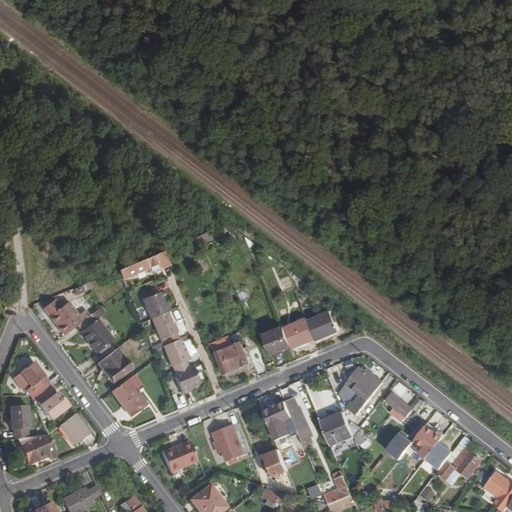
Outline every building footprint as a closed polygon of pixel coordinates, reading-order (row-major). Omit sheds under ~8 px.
[(223,225),(211,231),(214,239),(220,236),(226,240),(232,233),(223,225)] [(186,242),(189,250),(214,239),(210,231),(186,242)] [(139,263),(119,271),(122,279),(158,264),(159,267),(161,268),(170,264),(168,260),(164,251),(139,263)] [(90,282),(83,285),(85,291),(93,288),(90,282)] [(82,286),(74,289),(76,296),(84,293),(82,286)] [(157,289),(142,295),(144,299),(159,293),(157,289)] [(162,339),(165,346),(163,346),(172,367),(173,366),(176,373),(174,374),(182,394),(190,391),(189,388),(192,387),(200,384),(193,367),(189,368),(187,361),(189,360),(185,351),(184,351),(179,340),(176,333),(178,332),(174,323),(172,324),(168,312),(171,311),(168,304),(166,305),(160,293),(159,293),(144,299),(143,299),(151,319),(152,319),(160,340),(162,339)] [(43,307),(64,335),(77,325),(82,321),(69,305),(61,311),(53,299),(43,307)] [(101,307),(91,314),(96,320),(106,313),(101,307)] [(308,321),(316,339),(316,340),(339,331),(331,311),(308,321)] [(91,314),(82,321),(77,325),(82,332),(81,332),(97,353),(113,340),(98,320),(97,321),(96,320),(91,314)] [(284,328),(292,346),(292,348),(316,339),(308,321),(307,319),(284,328)] [(271,355),(292,346),(284,328),(283,327),(263,336),(271,355)] [(250,363),(241,341),(210,354),(212,360),(218,358),(224,374),(231,371),(231,370),(241,365),(242,366),(250,363)] [(131,369),(116,349),(98,363),(112,383),(131,369)] [(14,378),(25,392),(27,391),(30,396),(47,383),(43,378),(44,376),(33,362),(20,372),(21,373),(14,378)] [(367,371),(360,366),(347,382),(362,394),(354,403),(351,401),(347,407),(357,415),(384,381),(368,369),(367,371)] [(111,392),(127,413),(143,401),(136,391),(143,386),(135,375),(111,392)] [(30,396),(33,404),(52,389),(47,383),(30,396)] [(413,408),(393,392),(386,400),(395,408),(392,412),(403,421),(413,408)] [(46,397),(39,403),(51,419),(68,406),(57,393),(48,400),(46,397)] [(285,402),(292,417),(302,441),(310,438),(306,426),(303,428),(301,424),(305,422),(295,398),(285,402)] [(143,401),(127,413),(132,419),(148,407),(143,401)] [(263,411),(276,441),(291,435),(285,421),(292,417),(285,402),(263,411)] [(10,408),(12,429),(22,428),(29,428),(28,407),(10,408)] [(321,421),(331,445),(353,436),(349,426),(343,412),(321,421)] [(89,434),(74,414),(60,425),(75,445),(89,434)] [(353,422),(349,426),(353,436),(354,436),(360,428),(353,422)] [(222,440),(226,451),(230,459),(251,451),(240,423),(215,433),(218,441),(222,440)] [(443,437),(427,425),(415,440),(424,447),(420,453),(426,458),(443,437)] [(12,429),(12,439),(17,439),(21,438),(22,438),(22,428),(12,429)] [(360,431),(354,437),(355,439),(360,446),(361,445),(365,450),(371,445),(368,440),(367,441),(360,431)] [(21,438),(26,449),(22,451),(27,463),(49,454),(51,459),(56,457),(47,435),(22,438),(21,438)] [(17,439),(22,451),(26,449),(21,438),(17,439)] [(215,443),(220,453),(226,451),(222,440),(218,441),(215,443)] [(171,472),(197,461),(189,441),(162,453),(171,472)] [(447,461),(457,468),(469,478),(482,461),(460,444),(452,456),(447,461)] [(272,478),(288,471),(279,449),(266,455),(271,467),(268,468),(272,478)] [(447,452),(440,461),(444,465),(447,461),(452,456),(447,452)] [(444,465),(437,475),(447,482),(457,468),(447,461),(444,465)] [(495,504),(506,511),(509,506),(511,502),(511,483),(497,472),(486,487),(500,498),(495,504)] [(203,476),(197,480),(200,485),(206,481),(203,476)] [(336,490),(325,495),(329,505),(352,495),(344,476),(336,479),(340,491),(337,493),(336,490)] [(437,486),(431,482),(414,504),(430,507),(430,504),(422,502),(425,498),(428,500),(430,498),(429,497),(437,486)] [(300,483),(294,485),(298,494),(304,492),(301,487),(302,487),(300,483)] [(312,498),(324,495),(320,485),(309,488),(312,498)] [(90,489),(95,498),(100,495),(96,486),(90,489)] [(220,511),(226,507),(210,486),(191,500),(199,511),(220,511)] [(287,493),(268,487),(263,497),(269,500),(267,506),(273,509),(276,503),(277,504),(281,496),(286,498),(287,493)] [(62,499),(69,511),(78,511),(94,504),(91,499),(95,498),(90,489),(87,490),(85,488),(62,499)] [(389,500),(414,504),(421,495),(396,491),(389,500)] [(352,495),(329,505),(331,511),(344,511),(357,507),(352,495)] [(144,511),(134,496),(121,505),(125,511),(127,511),(131,510),(132,511),(144,511)] [(277,504),(282,506),(286,498),(281,496),(277,504)] [(385,511),(384,508),(381,499),(374,502),(378,511),(385,511)] [(396,510),(397,502),(381,499),(384,508),(396,510)] [(34,511),(54,511),(50,502),(33,511),(34,511)] [(318,502),(314,503),(320,511),(329,505),(318,502)]
